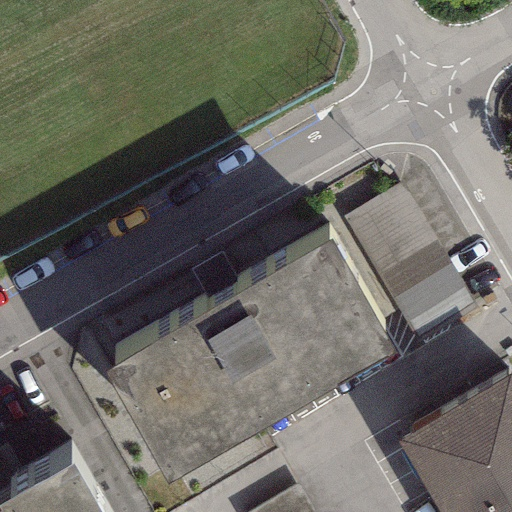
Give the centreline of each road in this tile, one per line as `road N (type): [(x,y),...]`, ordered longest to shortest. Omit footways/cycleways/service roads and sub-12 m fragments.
road 1 (residential): [(0,335),(425,89)]
road 2 (residential): [(511,233),(425,89)]
